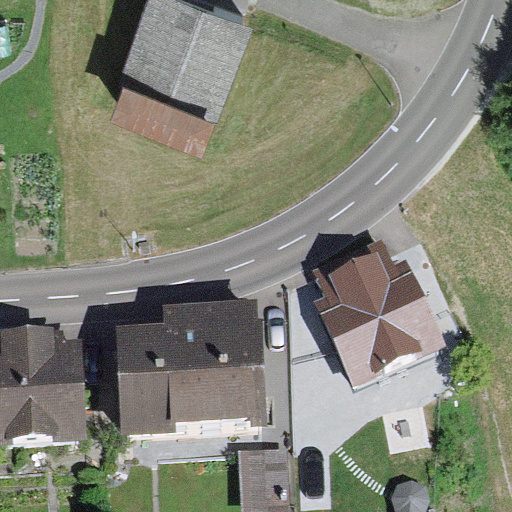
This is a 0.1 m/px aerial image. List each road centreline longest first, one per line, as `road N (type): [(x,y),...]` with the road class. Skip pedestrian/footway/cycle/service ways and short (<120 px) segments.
road 1 (tertiary): [(498,0),(478,53),(441,113),(375,187),(332,220),(255,260),(180,282),(0,299)]
road 2 (track): [(375,187),(454,299),(480,354),(511,493)]
